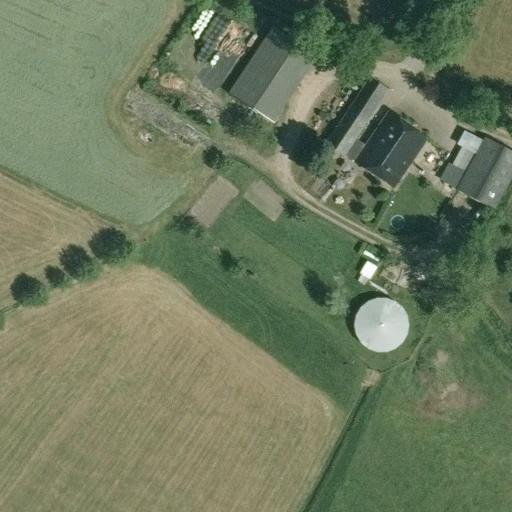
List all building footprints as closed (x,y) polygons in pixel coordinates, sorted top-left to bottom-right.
[(273,124),(317,57),(272,27),(228,94),(273,124)] [(368,78),(325,145),(345,158),(345,157),(354,162),(395,188),(427,139),(386,112),(364,146),(356,140),(388,91),(368,78)] [(511,152),(484,137),(476,151),(464,145),(442,183),(492,212),(511,176),(511,152)] [(420,280),(420,269),(404,269),(404,280),(420,280)] [(367,288),(344,328),(384,350),(407,311),(367,288)]
